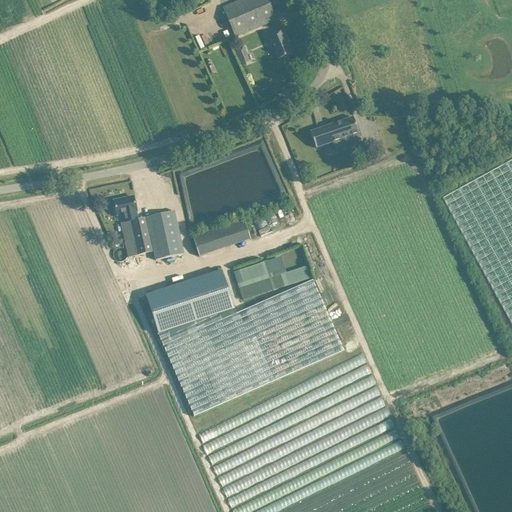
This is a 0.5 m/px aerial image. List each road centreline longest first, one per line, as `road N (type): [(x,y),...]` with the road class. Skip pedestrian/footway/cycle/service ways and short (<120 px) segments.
road 1 (unknown): [(273,115),(441,511)]
road 2 (unclassified): [(0,190),(129,171),(280,112),(319,81),(327,59),(314,0)]
